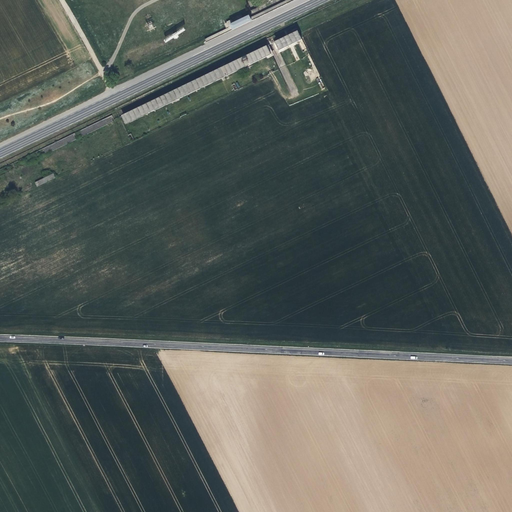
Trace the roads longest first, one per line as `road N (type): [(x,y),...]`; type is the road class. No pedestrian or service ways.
road 1 (tertiary): [(511,362),(0,337)]
road 2 (secondary): [(319,0),(0,153)]
